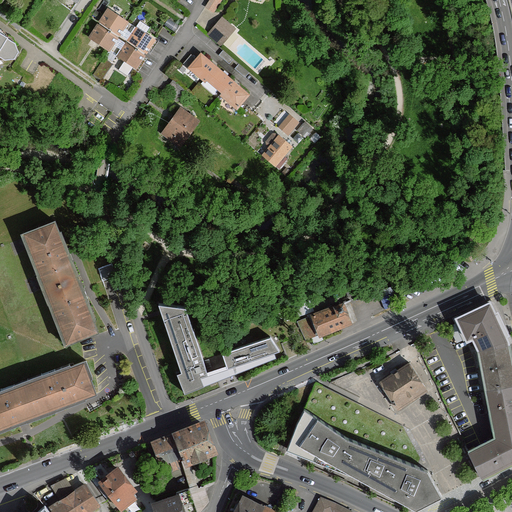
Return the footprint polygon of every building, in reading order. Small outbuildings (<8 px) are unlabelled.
[(65,0),(63,4),(72,11),(79,0),(65,0)] [(210,0),(207,6),(213,10),(220,0),(210,0)] [(435,0),(415,0),(421,17),(439,11),(435,0)] [(109,9),(101,22),(119,34),(123,28),(127,22),(109,9)] [(222,19),(209,34),(221,44),(234,29),(222,19)] [(113,44),(117,37),(99,25),(90,37),(109,50),(113,44)] [(132,33),(128,39),(146,52),(155,39),(136,27),(132,33)] [(132,33),(123,28),(119,34),(128,39),(132,33)] [(9,35),(8,37),(0,50),(0,56),(5,60),(15,59),(19,51),(15,42),(11,40),(12,37),(9,35)] [(121,49),(125,43),(117,37),(113,44),(121,49)] [(145,55),(125,43),(121,49),(117,55),(136,68),(145,55)] [(202,53),(190,68),(238,110),(251,95),(202,53)] [(186,91),(173,80),(165,92),(179,102),(186,91)] [(182,107),(162,134),(181,148),(201,121),(182,107)] [(290,115),(280,127),(290,135),(300,123),(290,115)] [(281,137),(265,156),(275,165),(291,146),(281,137)] [(22,234),(44,289),(80,275),(62,231),(60,232),(56,221),(22,234)] [(100,271),(104,280),(116,276),(113,266),(100,271)] [(96,318),(80,275),(44,289),(65,343),(98,330),(93,319),(96,318)] [(332,305),(334,312),(336,314),(346,310),(344,303),(342,300),(332,305)] [(189,308),(161,304),(184,372),(180,374),(187,393),(206,386),(203,378),(211,375),(209,371),(189,308)] [(480,349),(508,344),(508,340),(492,305),(459,320),(468,338),(474,336),(480,349)] [(318,336),(352,324),(346,310),(336,314),(334,312),(312,321),(318,336)] [(272,337),(224,353),(228,364),(229,368),(276,353),(282,351),(272,337)] [(488,389),(511,384),(511,363),(508,344),(480,349),(488,389)] [(228,364),(209,371),(211,375),(203,378),(206,386),(278,358),(276,353),(229,368),(228,364)] [(96,392),(84,361),(71,366),(70,364),(28,379),(42,415),(85,398),(85,396),(96,392)] [(380,382),(398,409),(428,389),(410,362),(380,382)] [(0,430),(42,415),(28,379),(0,389),(0,430)] [(305,408),(316,416),(347,436),(429,470),(410,429),(324,385),(317,381),(305,408)] [(496,429),(498,428),(511,425),(511,384),(488,389),(495,426),(496,429)] [(316,416),(305,408),(298,422),(287,449),(357,476),(301,442),(316,416)] [(443,496),(429,470),(347,436),(316,416),(301,442),(357,476),(417,509),(443,496)] [(183,455),(184,457),(213,446),(204,425),(201,423),(175,433),(183,455)] [(499,436),(469,451),(483,476),(511,460),(511,425),(498,428),(499,436)] [(496,429),(495,426),(465,442),(469,451),(499,436),(498,428),(496,429)] [(177,458),(183,455),(175,433),(155,441),(164,462),(168,461),(177,458)] [(180,467),(177,458),(168,461),(171,470),(180,467)] [(191,492),(199,489),(189,460),(185,462),(184,460),(182,461),(191,487),(189,488),(191,492)] [(133,489),(118,468),(101,482),(121,508),(137,496),(132,490),(133,489)] [(68,476),(54,483),(60,495),(74,487),(68,476)] [(54,511),(86,511),(99,504),(86,485),(51,507),(54,511)] [(199,489),(191,492),(194,500),(197,511),(199,511),(208,501),(204,487),(199,489)] [(184,511),(182,504),(194,500),(191,492),(189,488),(177,492),(178,495),(155,503),(158,511),(184,511)] [(236,509),(234,511),(275,511),(241,495),(234,508),(236,509)] [(352,511),(322,496),(313,511),(333,511),(352,511)]
